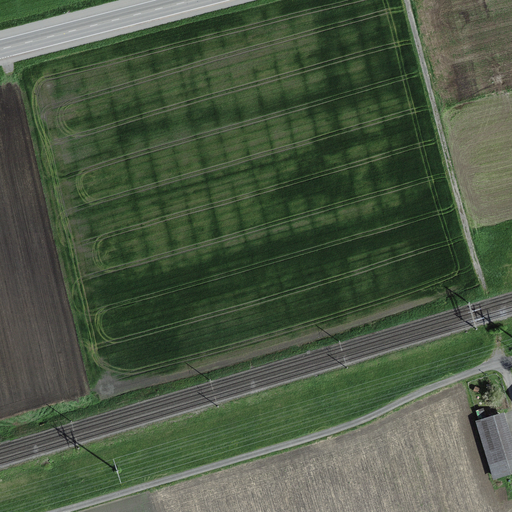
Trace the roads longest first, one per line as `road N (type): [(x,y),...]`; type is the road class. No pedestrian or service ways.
road 1 (track): [(503,363),(359,422),(58,511)]
road 2 (track): [(480,282),(406,0)]
road 3 (primary): [(0,49),(195,0)]
